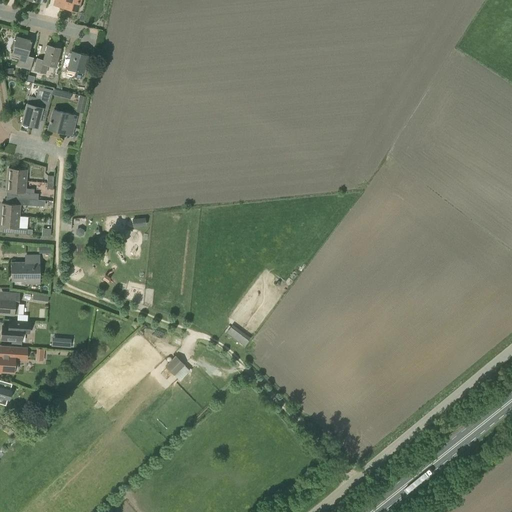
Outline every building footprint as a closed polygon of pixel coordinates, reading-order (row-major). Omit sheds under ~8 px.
[(78,11),(80,0),(54,0),(53,5),(78,11)] [(30,69),(33,57),(27,55),(31,40),(16,37),(12,53),(20,55),(17,66),(30,69)] [(56,66),(60,48),(47,45),(43,60),(36,58),(33,71),(46,74),(49,64),(56,66)] [(83,72),(87,55),(72,51),(68,68),(83,72)] [(37,127),(42,108),(48,109),(53,90),(45,88),(40,105),(35,104),(35,105),(27,103),(22,123),(22,124),(23,125),(27,126),(28,126),(29,124),(37,127)] [(83,114),(87,97),(79,95),(76,112),(83,114)] [(73,124),(75,115),(54,110),(49,130),(63,133),(66,122),(73,124)] [(8,179),(25,181),(26,169),(9,168),(8,179)] [(8,179),(7,191),(21,192),(20,198),(38,199),(38,193),(34,193),(24,192),(25,188),(25,181),(8,179)] [(2,203),(1,215),(19,216),(20,204),(29,205),(43,206),(43,200),(38,199),(20,198),(16,198),(16,204),(6,203),(2,203)] [(19,216),(1,215),(0,226),(3,226),(14,227),(13,233),(26,234),(27,228),(18,227),(19,216)] [(39,262),(39,256),(34,256),(34,262),(11,262),(11,281),(25,281),(25,284),(40,283),(40,262),(39,262)] [(0,312),(17,314),(19,294),(10,293),(9,300),(0,299),(0,312)] [(47,303),(48,296),(33,294),(32,301),(47,303)] [(29,334),(30,322),(13,321),(13,327),(2,326),(2,330),(1,332),(1,334),(2,335),(1,339),(12,340),(12,342),(21,343),(22,333),(29,334)] [(245,334),(232,324),(227,332),(239,342),(245,334)] [(25,359),(26,349),(9,347),(9,355),(0,354),(0,370),(13,372),(13,371),(15,371),(17,369),(18,364),(16,362),(14,362),(14,359),(25,359)] [(43,361),(44,349),(37,348),(36,360),(43,361)] [(174,375),(185,365),(175,355),(165,366),(174,375)] [(9,400),(11,390),(10,389),(11,383),(0,380),(0,403),(5,405),(7,399),(9,400)]
